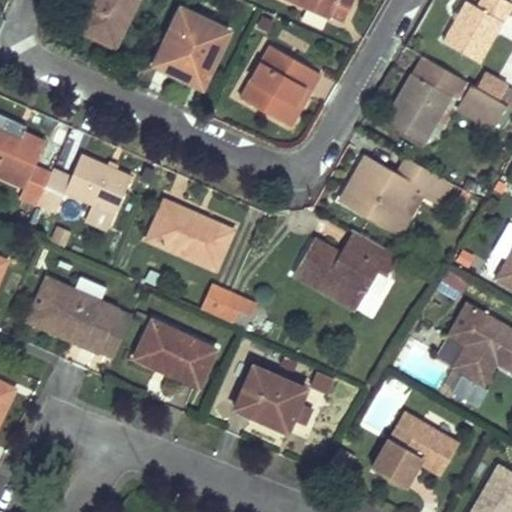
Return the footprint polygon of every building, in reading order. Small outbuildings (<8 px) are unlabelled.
[(135,0),(89,0),(76,28),(113,46),(135,0)] [(292,0),(342,22),(351,0),(292,0)] [(481,0),(477,8),(471,5),(465,1),(442,40),(478,61),(506,12),(511,15),(511,4),(511,5),(503,0),(481,0)] [(153,65),(176,77),(199,88),(226,32),(180,10),(153,65)] [(240,98),(262,110),(283,123),(303,89),(307,92),(318,74),(270,47),(240,98)] [(384,121),(402,131),(421,142),(448,94),(454,98),(464,81),(422,56),(384,121)] [(469,84),(463,95),(457,106),(493,127),(506,105),(496,100),(469,84)] [(511,108),(511,93),(503,88),(496,100),(506,105),(511,108)] [(303,89),(283,123),(288,126),(307,92),(303,89)] [(19,132),(0,123),(0,132),(16,139),(19,132)] [(19,197),(34,204),(49,171),(33,164),(43,142),(19,132),(16,139),(0,132),(0,175),(24,186),(19,197)] [(49,171),(34,204),(53,213),(63,192),(94,206),(113,214),(129,175),(80,152),(71,176),(51,166),(49,171)] [(364,156),(352,178),(339,199),(398,234),(420,197),(438,207),(452,183),(405,157),(396,174),(364,156)] [(164,202),(156,220),(148,238),(214,267),(230,231),(164,202)] [(87,222),(105,230),(113,214),(94,206),(87,222)] [(292,273),(309,283),(326,293),(331,285),(359,301),(378,269),(386,273),(397,255),(353,229),(339,253),(313,238),(292,273)] [(511,243),(489,283),(511,296),(511,243)] [(458,297),(467,279),(446,268),(437,286),(458,297)] [(81,345),(82,344),(82,343),(94,348),(111,309),(100,305),(102,302),(100,301),(83,294),(78,291),(46,277),(27,320),(81,345)] [(106,289),(83,279),(78,291),(83,294),(100,301),(106,289)] [(200,310),(218,318),(229,294),(229,293),(211,284),(200,310)] [(326,293),(354,309),(359,301),(331,285),(326,293)] [(242,299),(229,294),(218,318),(231,324),(237,311),(242,299)] [(242,299),(237,311),(249,316),(254,304),(242,299)] [(130,317),(111,309),(94,348),(113,356),(130,317)] [(457,353),(445,373),(470,387),(483,366),(511,382),(511,339),(477,319),(460,309),(440,342),(457,353)] [(165,372),(180,379),(196,386),(213,349),(150,321),(135,353),(167,368),(165,372)] [(127,360),(163,376),(165,372),(167,368),(131,351),(127,360)] [(253,366),(243,387),(234,408),(285,430),(304,389),(253,366)] [(0,382),(0,415),(13,389),(0,382)] [(465,452),(409,418),(374,476),(407,497),(422,474),(443,486),(465,452)] [(511,511),(511,480),(494,470),(469,511),(511,511)]
